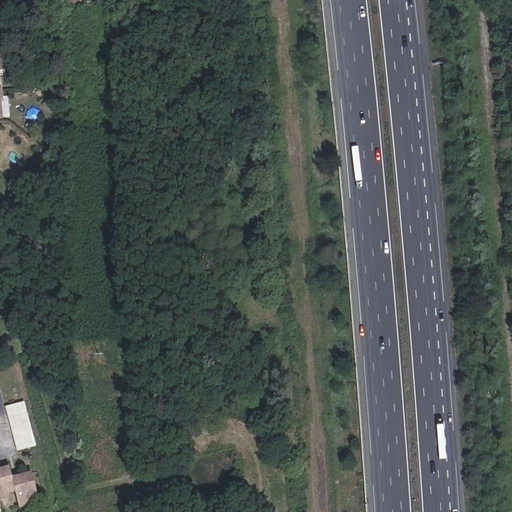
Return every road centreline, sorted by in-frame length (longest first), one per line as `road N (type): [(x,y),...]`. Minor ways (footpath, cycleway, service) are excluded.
road 1 (motorway): [(350,0),(394,511)]
road 2 (motorway): [(442,511),(398,0)]
road 3 (track): [(320,511),(321,441),(283,0)]
road 4 (track): [(511,340),(477,0)]
